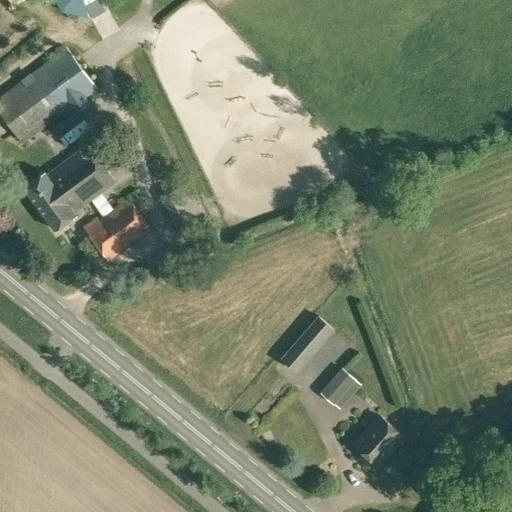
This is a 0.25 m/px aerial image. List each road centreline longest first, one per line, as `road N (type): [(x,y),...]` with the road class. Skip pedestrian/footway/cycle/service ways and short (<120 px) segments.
road 1 (primary): [(288,511),(0,273)]
road 2 (track): [(511,483),(332,504),(322,511)]
